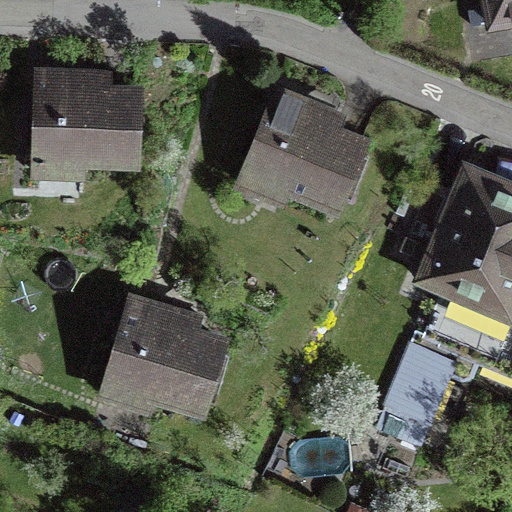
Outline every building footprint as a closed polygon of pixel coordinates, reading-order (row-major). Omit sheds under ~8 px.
[(511,0),(485,0),(490,23),(511,19),(511,0)] [(88,75),(39,73),(37,156),(134,159),(137,89),(88,88),(88,75)] [(277,91),(245,168),(337,205),(363,140),(317,121),(322,109),(277,91)] [(511,186),(463,167),(421,276),(442,284),(510,311),(511,305),(511,186)] [(511,305),(510,311),(442,284),(423,333),(415,330),(376,426),(421,445),(431,421),(425,418),(444,374),(463,381),(473,376),(481,356),(511,369),(511,305)] [(178,313),(131,299),(107,379),(202,407),(222,340),(174,325),(178,313)]
